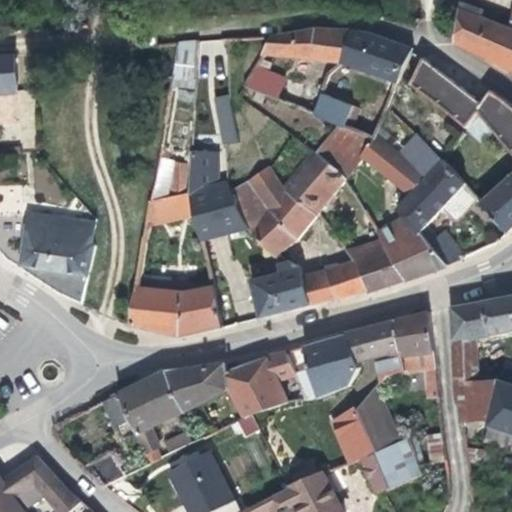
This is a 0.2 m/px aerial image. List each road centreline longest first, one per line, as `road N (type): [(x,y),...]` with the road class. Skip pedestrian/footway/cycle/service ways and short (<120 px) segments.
road 1 (residential): [(0,38),(303,15),(420,36),(511,85)]
road 2 (tertiary): [(97,363),(253,340),(436,288),(511,257)]
road 3 (track): [(97,29),(88,104),(116,219),(117,259),(97,363)]
road 4 (residential): [(119,511),(26,420)]
road 5 (tertiary): [(0,282),(53,314),(97,363)]
